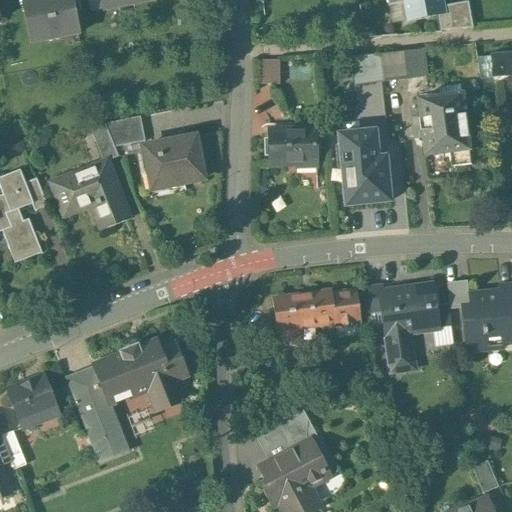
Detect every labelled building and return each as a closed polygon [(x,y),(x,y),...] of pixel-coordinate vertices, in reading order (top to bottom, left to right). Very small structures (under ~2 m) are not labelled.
[(71,0),(21,0),(30,42),(78,33),(71,0)] [(100,0),(102,9),(148,0),(100,0)] [(442,0),(385,0),(387,6),(402,4),(405,22),(437,16),(445,14),(443,6),(442,0)] [(467,1),(443,6),(445,14),(437,16),(439,31),(472,28),(467,1)] [(422,50),(377,55),(380,80),(425,74),(422,50)] [(511,53),(489,55),(491,78),(511,76),(511,53)] [(377,55),(349,57),(352,84),(380,80),(377,55)] [(280,62),(260,62),(260,84),(280,84),(280,62)] [(445,87),(446,97),(460,95),(459,86),(445,87)] [(446,97),(417,100),(424,155),(448,152),(449,167),(469,165),(460,95),(446,97)] [(139,117),(104,124),(113,147),(144,141),(139,117)] [(104,124),(89,127),(101,158),(115,153),(113,147),(104,124)] [(315,129),(268,129),(268,166),(295,165),(295,163),(315,163),(315,129)] [(374,131),(338,135),(338,136),(343,136),(347,179),(342,180),(344,195),(345,205),(389,201),(385,157),(377,158),(374,131)] [(194,137),(143,147),(151,186),(181,179),(181,183),(203,179),(194,137)] [(106,162),(50,183),(63,216),(91,205),(100,228),(128,217),(116,187),(117,187),(111,173),(110,173),(106,162)] [(20,170),(0,177),(0,186),(3,195),(0,195),(0,231),(2,230),(15,263),(41,253),(28,219),(23,221),(18,209),(32,204),(33,203),(25,183),(20,170)] [(46,206),(35,179),(25,183),(33,203),(32,204),(35,211),(46,206)] [(332,196),(344,195),(342,180),(331,181),(332,196)] [(468,306),(460,307),(465,352),(502,348),(502,342),(511,340),(511,283),(497,285),(498,292),(467,295),(468,306)] [(380,294),(381,293),(380,286),(366,288),(370,314),(382,313),(380,294)] [(381,293),(380,294),(382,313),(391,372),(412,369),(407,333),(436,329),(430,286),(381,293)] [(355,291),(329,295),(333,323),(333,326),(359,322),(355,291)] [(333,323),(329,295),(329,292),(273,300),(280,346),(300,344),(298,328),(333,323)] [(155,342),(137,349),(136,346),(120,353),(121,355),(94,366),(102,387),(107,400),(108,399),(111,405),(148,390),(156,411),(180,402),(172,381),(185,376),(173,345),(158,351),(155,342)] [(251,359),(236,358),(235,380),(249,381),(251,359)] [(94,367),(64,378),(74,403),(86,398),(85,394),(102,387),(94,367)] [(42,377),(8,389),(22,428),(37,422),(34,415),(54,408),(42,377)] [(102,387),(85,394),(86,398),(74,403),(97,463),(99,463),(98,462),(127,451),(128,451),(110,405),(111,405),(108,399),(107,400),(102,387)] [(302,410),(254,436),(268,462),(286,453),(286,454),(307,443),(317,438),(302,410)] [(24,462),(12,432),(1,436),(11,462),(14,466),(24,462)] [(0,466),(11,462),(1,436),(0,436),(0,466)] [(286,453),(268,462),(259,467),(267,482),(262,485),(273,506),(278,503),(282,511),(310,511),(318,508),(308,487),(325,478),(307,443),(286,454),(286,453)] [(471,468),(482,494),(497,487),(487,462),(471,468)] [(0,497),(11,494),(0,466),(0,497)] [(490,511),(485,499),(453,511),(490,511)]
